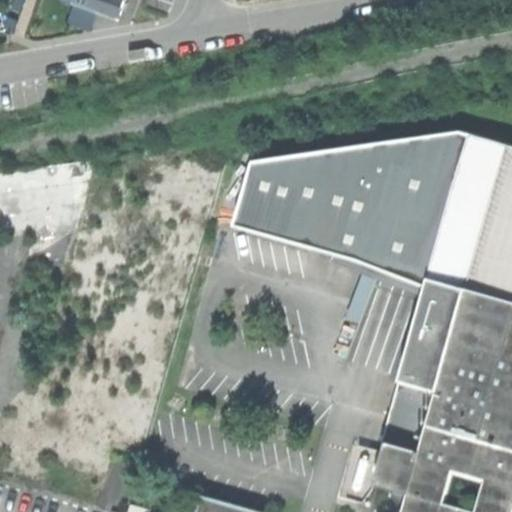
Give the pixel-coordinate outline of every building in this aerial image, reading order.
[(26,0),(16,0),(13,9),(22,13),(26,0)] [(125,0),(76,0),(75,6),(118,21),(123,8),(125,0)] [(18,22),(10,19),(6,28),(14,32),(18,22)] [(409,496),(404,511),(511,511),(511,148),(459,133),(253,164),(235,228),(334,256),(332,263),(357,273),(360,264),(428,289),(425,298),(384,443),(388,444),(376,486),(409,496)] [(0,171),(0,236),(4,238),(78,229),(98,160),(0,171)] [(357,273),(425,298),(428,289),(360,264),(357,273)] [(251,511),(203,498),(199,511),(251,511)]
